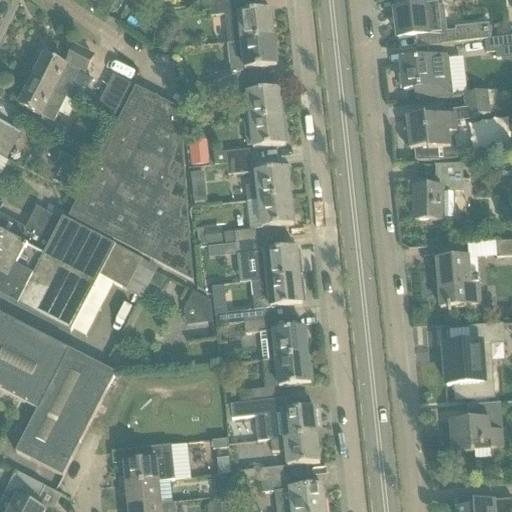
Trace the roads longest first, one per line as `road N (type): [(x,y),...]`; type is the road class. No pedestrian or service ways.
road 1 (residential): [(300,0),(357,511)]
road 2 (tertiary): [(331,0),(388,511)]
road 3 (residential): [(414,511),(360,0)]
